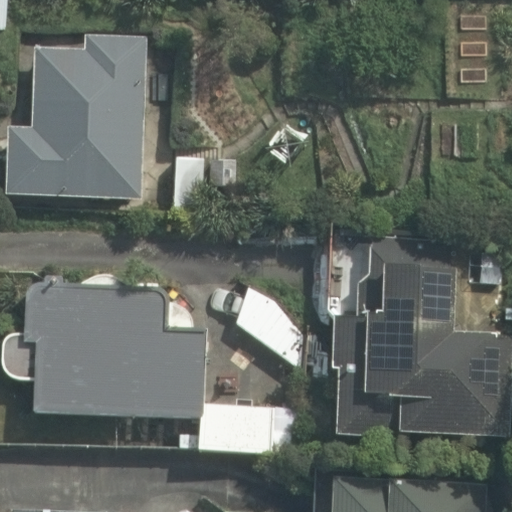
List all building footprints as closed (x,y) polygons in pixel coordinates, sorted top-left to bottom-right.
[(10,0),(0,0),(0,30),(8,31),(10,0)] [(130,202),(142,32),(87,28),(85,53),(42,50),(36,132),(5,130),(1,193),(130,202)] [(405,262),(406,238),(339,237),(334,438),(511,442),(511,421),(511,330),(487,330),(488,264),(405,262)] [(77,284),(62,283),(62,274),(39,274),(41,282),(30,283),(22,290),(21,332),(14,331),(3,336),(0,342),(0,369),(8,382),(29,383),(28,415),(196,420),(200,420),(201,404),(205,329),(192,328),(187,319),(183,309),(174,304),(167,300),(164,290),(156,287),(126,287),(110,275),(95,275),(77,284)] [(255,284),(228,324),(290,366),(317,325),(255,284)] [(272,430),(273,408),(201,404),(200,420),(196,420),(193,452),(294,457),(296,432),(272,430)] [(491,511),(494,486),(331,470),(326,511),(491,511)] [(167,511),(168,507),(30,502),(29,511),(167,511)]
